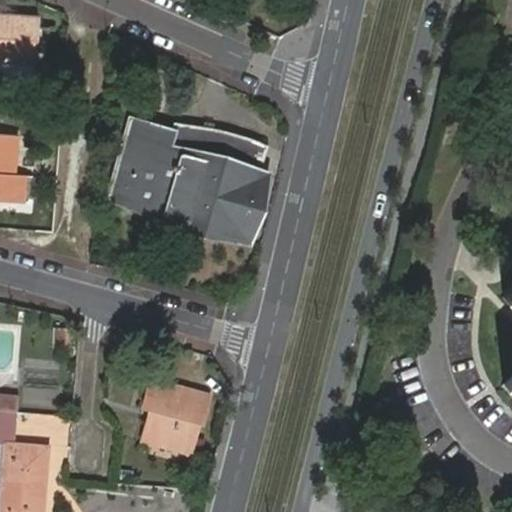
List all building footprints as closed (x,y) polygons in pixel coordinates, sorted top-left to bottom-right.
[(0,57),(37,60),(38,30),(5,27),(5,19),(0,18),(0,57)] [(0,62),(37,65),(37,60),(0,57),(0,62)] [(124,182),(119,200),(167,213),(166,216),(191,222),(190,224),(208,230),(226,233),(227,232),(249,238),(266,173),(246,169),(247,166),(227,160),(208,156),(207,159),(171,148),(167,160),(150,156),(158,128),(135,121),(118,181),(124,182)] [(167,160),(171,148),(175,133),(158,128),(150,156),(167,160)] [(0,134),(0,198),(22,201),(24,176),(12,174),(16,136),(0,134)] [(113,198),(119,200),(124,182),(118,181),(113,198)] [(149,376),(148,381),(207,399),(208,394),(149,376)] [(149,410),(141,437),(186,451),(194,425),(199,426),(207,399),(148,381),(140,407),(149,410)] [(186,451),(141,437),(140,443),(185,457),(186,451)] [(10,445),(4,511),(45,511),(51,448),(10,445)] [(117,490),(116,511),(161,511),(161,491),(117,490)]
